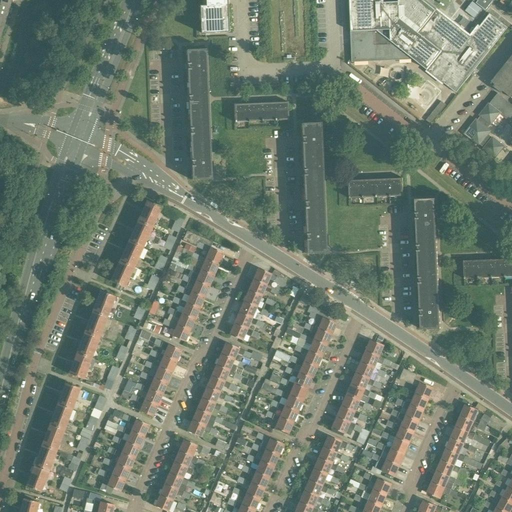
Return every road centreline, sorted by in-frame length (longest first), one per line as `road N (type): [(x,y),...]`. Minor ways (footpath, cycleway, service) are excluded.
road 1 (residential): [(0,489),(36,352),(95,209),(133,169)]
road 2 (residential): [(133,511),(252,240)]
road 3 (secondary): [(0,383),(76,140)]
road 4 (unclassified): [(511,206),(333,66)]
road 5 (residential): [(268,511),(349,349),(359,308)]
road 6 (secondary): [(76,140),(135,0)]
road 7 (unclassified): [(333,66),(248,65),(242,0)]
road 8 (residential): [(406,511),(413,469),(441,403),(462,377)]
road 9 (residential): [(272,253),(282,237),(277,142),(295,142)]
road 10 (residential): [(159,183),(168,171),(163,65)]
